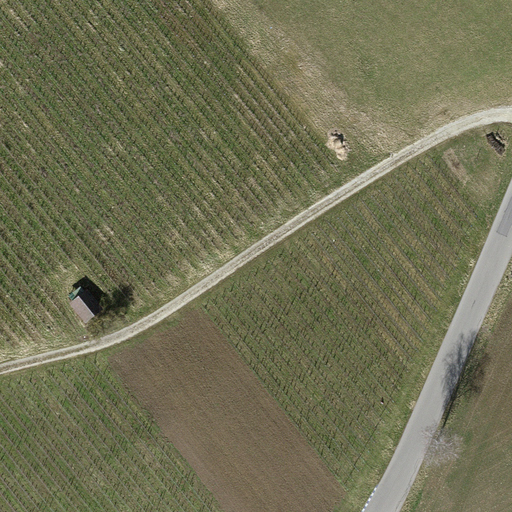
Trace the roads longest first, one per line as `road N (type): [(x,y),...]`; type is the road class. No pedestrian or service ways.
road 1 (track): [(511,116),(470,122),(368,176),(148,324),(0,370)]
road 2 (tertiary): [(380,511),(511,218)]
